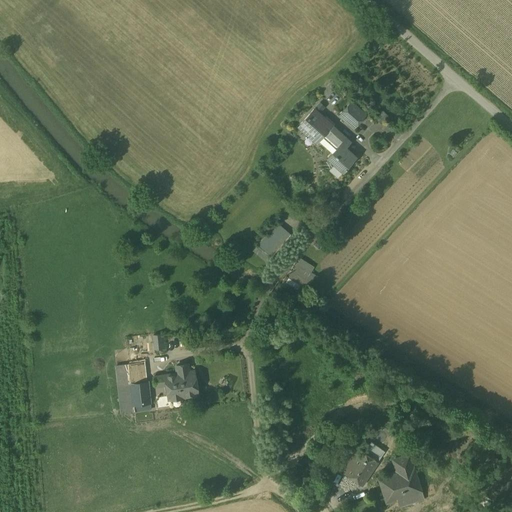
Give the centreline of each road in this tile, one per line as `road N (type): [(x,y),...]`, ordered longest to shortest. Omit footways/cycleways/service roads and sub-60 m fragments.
road 1 (residential): [(457,78),(249,317),(261,459),(305,511)]
road 2 (track): [(271,478),(141,511)]
